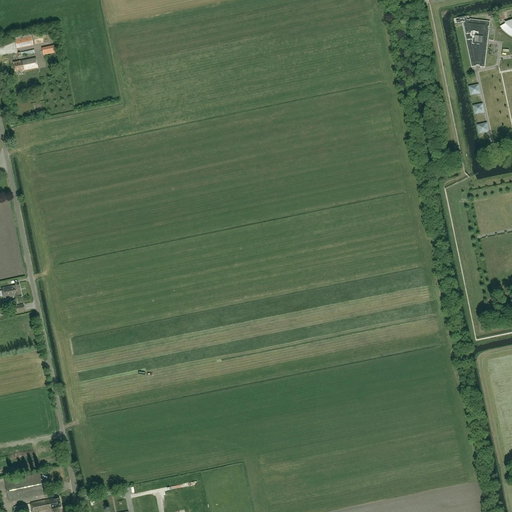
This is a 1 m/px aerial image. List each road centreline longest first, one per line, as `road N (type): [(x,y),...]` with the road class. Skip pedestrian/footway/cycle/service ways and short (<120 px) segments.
road 1 (track): [(496,511),(389,0)]
road 2 (unclassified): [(79,511),(0,126)]
